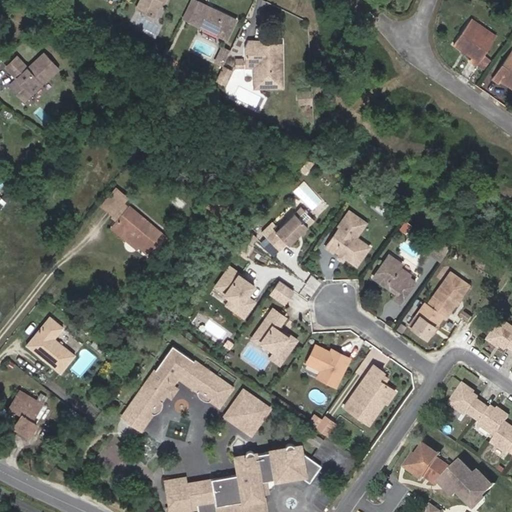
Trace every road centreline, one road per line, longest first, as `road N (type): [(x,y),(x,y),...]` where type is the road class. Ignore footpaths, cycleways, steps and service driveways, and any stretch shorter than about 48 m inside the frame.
road 1 (residential): [(344,511),(439,379)]
road 2 (unknown): [(0,329),(96,225)]
road 3 (residential): [(439,379),(336,308)]
road 4 (residential): [(511,122),(432,69),(413,46)]
